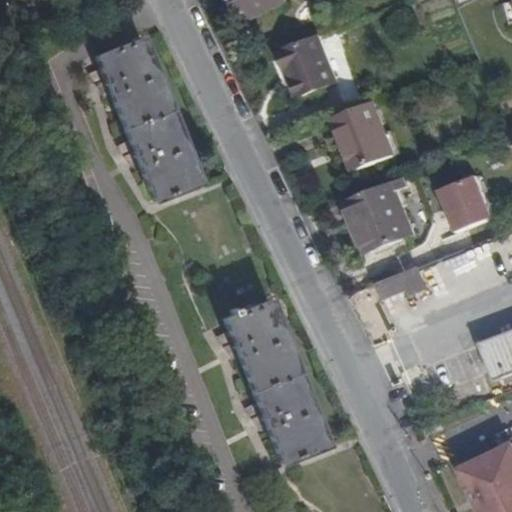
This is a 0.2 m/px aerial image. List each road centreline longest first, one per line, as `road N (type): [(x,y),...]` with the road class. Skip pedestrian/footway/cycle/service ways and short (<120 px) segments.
road 1 (unclassified): [(167,0),(404,473)]
road 2 (unknown): [(318,301),(419,252),(440,233)]
